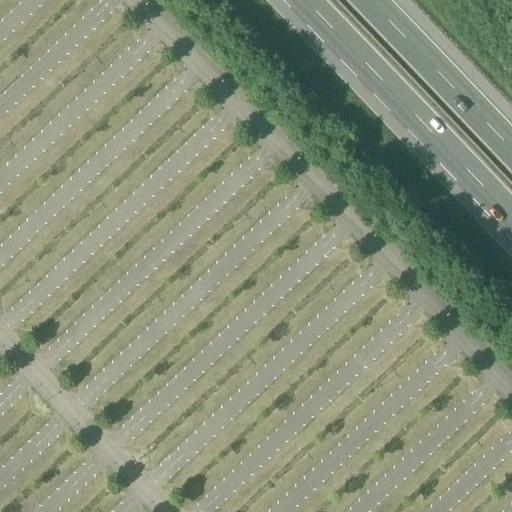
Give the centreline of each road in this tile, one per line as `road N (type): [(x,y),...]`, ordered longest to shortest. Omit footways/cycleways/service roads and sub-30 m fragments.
road 1 (motorway): [(305,0),(511,221)]
road 2 (motorway): [(511,144),(371,0)]
